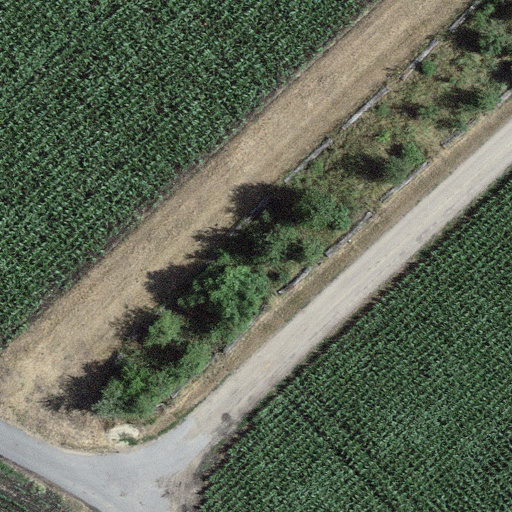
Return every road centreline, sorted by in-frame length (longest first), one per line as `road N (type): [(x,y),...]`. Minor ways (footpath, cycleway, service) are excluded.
road 1 (track): [(511,140),(123,497)]
road 2 (track): [(123,497),(0,433)]
